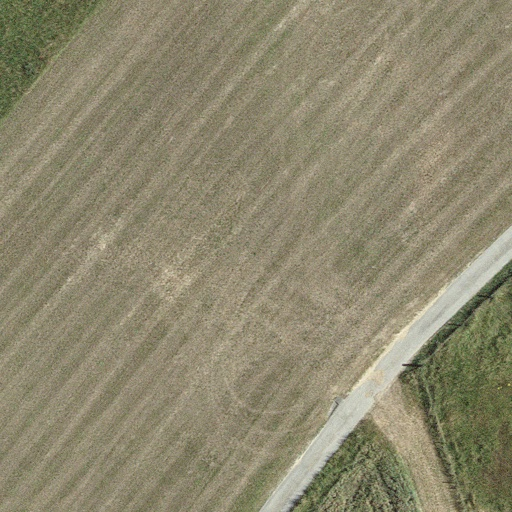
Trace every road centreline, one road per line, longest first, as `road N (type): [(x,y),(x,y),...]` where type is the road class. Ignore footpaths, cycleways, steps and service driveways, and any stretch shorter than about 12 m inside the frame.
road 1 (track): [(274,511),(374,380),(511,242)]
road 2 (track): [(374,380),(434,511)]
